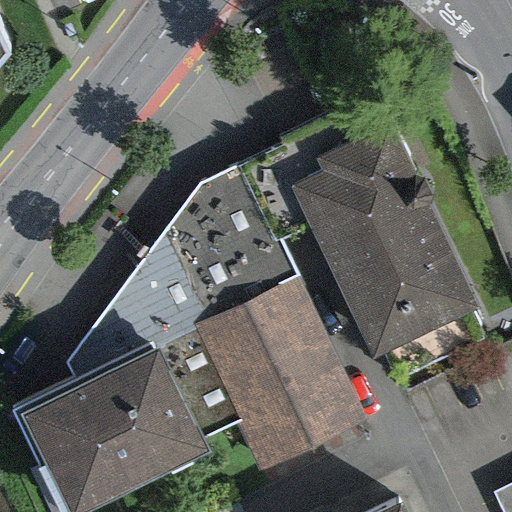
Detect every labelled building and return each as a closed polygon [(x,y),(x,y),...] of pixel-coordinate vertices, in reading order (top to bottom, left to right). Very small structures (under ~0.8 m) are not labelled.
[(370,343),(472,293),(384,115),(282,165),(370,343)] [(360,407),(294,271),(198,318),(265,454),(360,407)] [(197,436),(144,332),(9,401),(62,505),(197,436)] [(511,511),(511,482),(494,492),(504,511),(511,511)] [(405,511),(396,492),(353,511),(405,511)]
